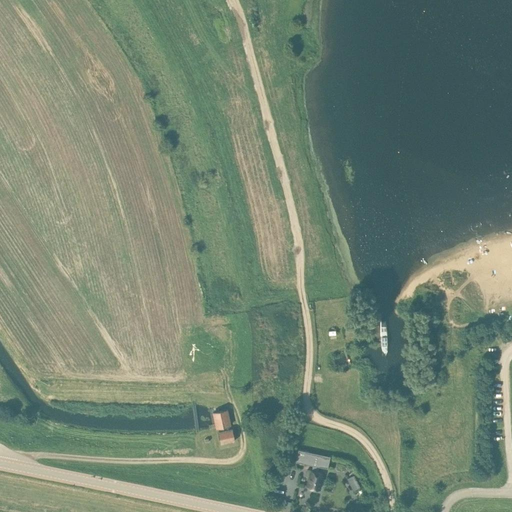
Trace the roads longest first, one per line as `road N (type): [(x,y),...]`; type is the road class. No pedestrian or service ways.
road 1 (track): [(307,317),(233,0)]
road 2 (track): [(15,465),(32,456),(231,461),(243,443),(217,369)]
road 3 (secondary): [(236,511),(0,462)]
